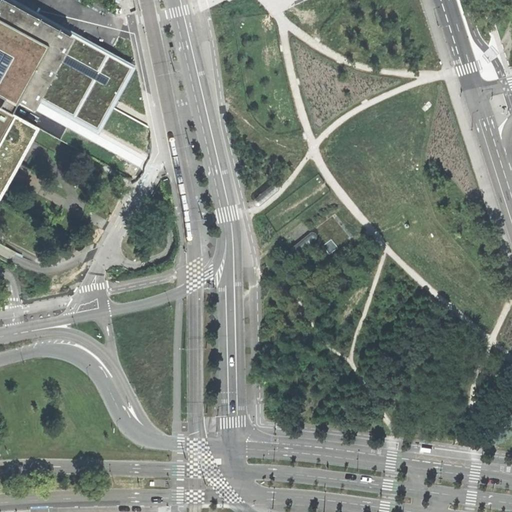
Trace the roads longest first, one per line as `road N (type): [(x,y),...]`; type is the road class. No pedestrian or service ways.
road 1 (trunk): [(511,82),(463,93),(329,163),(215,247),(115,340),(0,383)]
road 2 (trunk): [(0,408),(132,362),(291,224),(438,137),(511,109)]
road 3 (secondary): [(9,501),(249,494)]
road 4 (secondary): [(227,223),(218,261),(185,291),(34,329)]
road 5 (secondary): [(0,468),(234,471)]
road 6 (secondary): [(173,0),(227,223)]
road 7 (secondary): [(227,223),(233,448)]
road 8 (secondary): [(162,442),(127,425),(97,367),(74,352),(0,364)]
road 9 (secondary): [(420,468),(233,448)]
road 10 (secondary): [(234,471),(419,490)]
road 11 (secondary): [(162,442),(111,357),(73,334),(34,329)]
road 12 (secondary): [(249,494),(412,511)]
road 13 (unknown): [(127,0),(158,150)]
road 14 (secondary): [(511,207),(477,91)]
